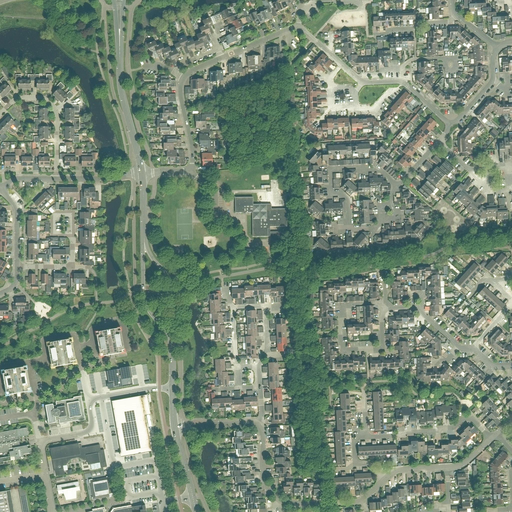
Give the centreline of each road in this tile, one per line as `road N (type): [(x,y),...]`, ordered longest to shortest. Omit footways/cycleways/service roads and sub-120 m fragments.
road 1 (residential): [(386,303),(344,306),(341,351),(378,350),(381,314),(389,307)]
road 2 (unclassified): [(256,425),(263,484),(282,502),(360,500)]
road 3 (residential): [(182,78),(192,171),(142,173)]
road 4 (residential): [(349,229),(348,199),(331,193),(331,169),(377,169),(396,185)]
road 5 (residential): [(365,437),(436,431),(470,418),(489,438)]
road 6 (residential): [(57,179),(53,107),(22,97),(0,114)]
road 7 (tertiary): [(142,173),(119,48)]
road 8 (tertiary): [(143,235),(143,299),(172,349)]
road 9 (tertiary): [(172,349),(171,286),(143,235)]
